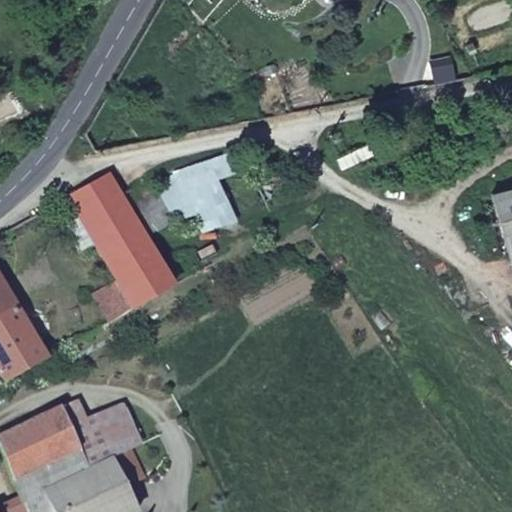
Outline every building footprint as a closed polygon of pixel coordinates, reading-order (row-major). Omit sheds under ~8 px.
[(298,187),(279,143),(249,155),(268,199),(298,187)] [(125,200),(111,175),(67,198),(80,218),(69,225),(84,250),(96,243),(119,282),(97,295),(111,319),(174,284),(149,239),(125,200)] [(125,200),(149,239),(176,223),(153,184),(125,200)] [(511,241),(511,193),(498,197),(511,241)] [(46,357),(0,274),(0,370),(6,381),(46,357)] [(61,409),(71,430),(88,422),(78,401),(61,409)] [(114,456),(123,474),(142,464),(133,447),(143,442),(124,404),(95,419),(114,456)] [(61,409),(1,438),(25,500),(29,511),(56,511),(46,489),(89,468),(71,430),(61,409)] [(114,456),(95,419),(88,422),(71,430),(89,468),(114,456)] [(89,468),(46,489),(56,511),(136,511),(141,510),(123,474),(114,456),(89,468)] [(0,511),(29,511),(25,500),(0,508),(0,511)]
